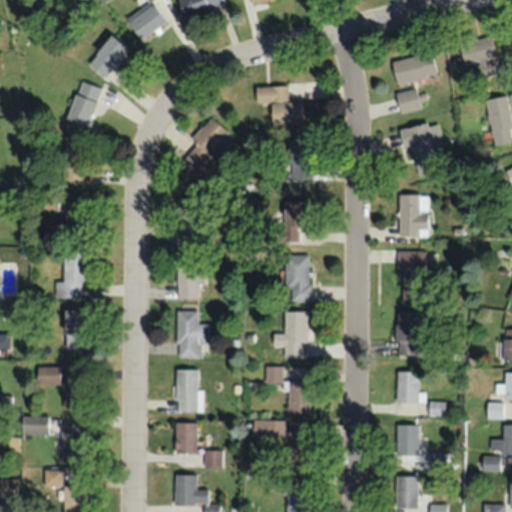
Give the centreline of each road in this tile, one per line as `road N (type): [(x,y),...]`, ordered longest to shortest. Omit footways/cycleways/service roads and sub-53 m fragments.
road 1 (residential): [(133,511),(138,206),(162,127),(217,70),(503,0)]
road 2 (residential): [(353,511),(359,163),(343,40)]
